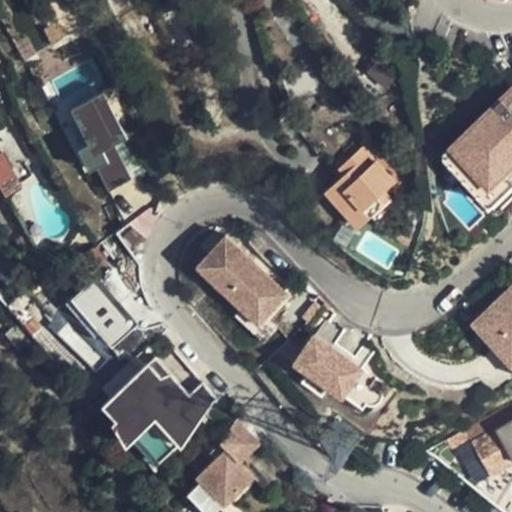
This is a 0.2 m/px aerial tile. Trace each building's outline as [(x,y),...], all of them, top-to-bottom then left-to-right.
[(511,87),(448,148),(456,156),(447,164),(476,195),(503,170),(511,180),(511,87)] [(145,170),(101,89),(68,107),(99,165),(112,188),(145,170)] [(33,145),(42,140),(21,103),(12,107),(33,145)] [(345,172),(339,176),(323,188),(354,227),(369,217),(363,210),(387,190),(395,183),(366,146),(350,158),(354,164),(345,172)] [(442,160),(447,164),(456,156),(448,148),(441,154),(442,160)] [(0,176),(6,186),(19,178),(4,152),(0,154),(0,176)] [(341,166),(345,172),(354,164),(350,158),(341,166)] [(447,164),(440,171),(446,178),(453,171),(447,164)] [(511,180),(503,170),(476,195),(486,206),(511,182),(511,180)] [(392,197),(387,190),(363,210),(369,217),(392,197)] [(226,236),(197,265),(225,293),(258,326),(266,318),(287,297),(226,236)] [(94,276),(74,294),(115,340),(135,322),(94,276)] [(511,285),(472,323),(458,336),(475,355),(489,342),(509,363),(511,360),(511,285)] [(258,326),(225,293),(221,296),(238,313),(235,316),(262,345),(277,329),(266,318),(258,326)] [(303,355),(296,364),(310,374),(331,388),(344,398),(363,370),(350,362),(315,337),(303,355)] [(350,362),(363,370),(374,354),(361,345),(350,362)] [(153,364),(148,370),(182,406),(188,400),(153,364)] [(182,450),(216,404),(201,388),(188,400),(182,406),(148,370),(106,410),(120,424),(117,426),(131,449),(157,424),(182,450)] [(383,384),(363,370),(344,398),(364,411),(367,406),(368,407),(369,408),(370,408),(371,408),(372,408),(374,408),(376,408),(377,408),(378,407),(380,406),(381,406),(381,404),(382,404),(383,402),(383,401),(384,399),(384,397),(384,396),(383,395),(383,393),(382,392),(381,391),(379,389),(383,384)] [(331,388),(310,374),(303,385),(323,399),(331,388)] [(511,421),(474,444),(493,476),(511,464),(511,421)] [(221,448),(227,453),(245,435),(236,425),(221,448)] [(465,431),(449,441),(454,448),(470,439),(465,431)] [(259,449),(245,435),(227,453),(198,482),(202,486),(188,500),(199,511),(231,511),(228,508),(255,482),(241,467),(259,449)] [(263,474),(255,482),(269,496),(275,486),(263,474)]
